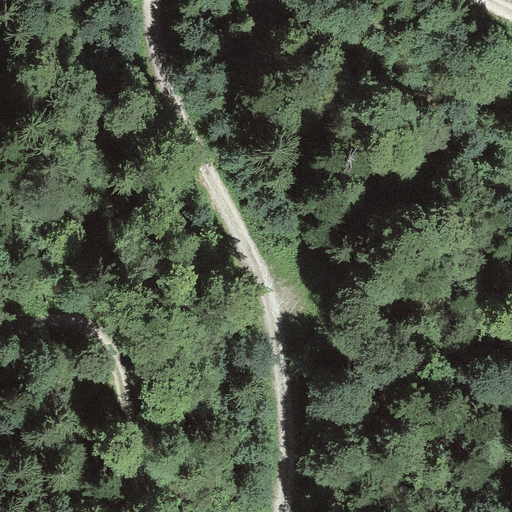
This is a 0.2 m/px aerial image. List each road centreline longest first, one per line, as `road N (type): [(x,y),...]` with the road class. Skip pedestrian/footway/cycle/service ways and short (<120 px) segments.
road 1 (track): [(282,511),(287,457),(270,312),(164,81),(154,0)]
road 2 (track): [(0,330),(62,323),(111,347),(127,378),(135,476),(160,511)]
